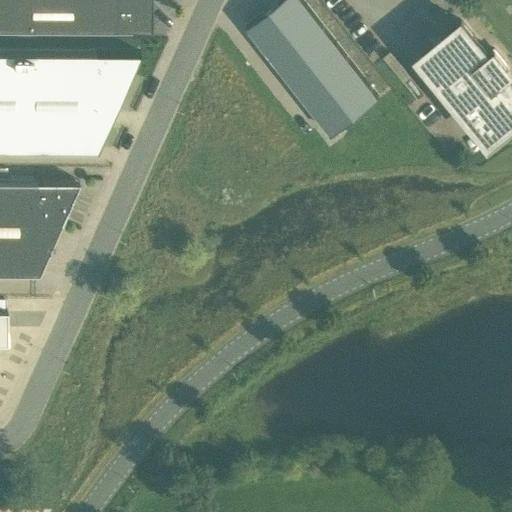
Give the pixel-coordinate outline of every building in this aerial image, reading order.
[(0,0),(0,25),(131,27),(150,27),(150,0),(0,0)] [(303,0),(278,0),(246,25),(331,132),(379,94),(303,0)] [(488,53),(461,20),(420,53),(489,136),(511,117),(511,82),(502,70),(507,65),(494,49),(488,53)] [(140,52),(140,51),(0,49),(0,146),(82,148),(82,96),(116,96),(137,52),(140,52)] [(383,56),(393,69),(400,63),(390,50),(383,56)] [(61,220),(79,180),(0,180),(0,272),(34,272),(37,272),(37,220),(61,220)]
